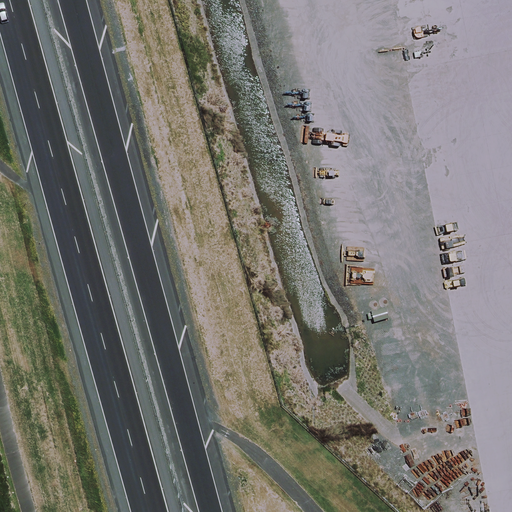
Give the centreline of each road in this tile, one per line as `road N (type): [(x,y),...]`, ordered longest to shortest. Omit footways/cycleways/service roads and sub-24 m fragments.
road 1 (motorway): [(149,511),(8,0)]
road 2 (motorway): [(73,0),(210,511)]
